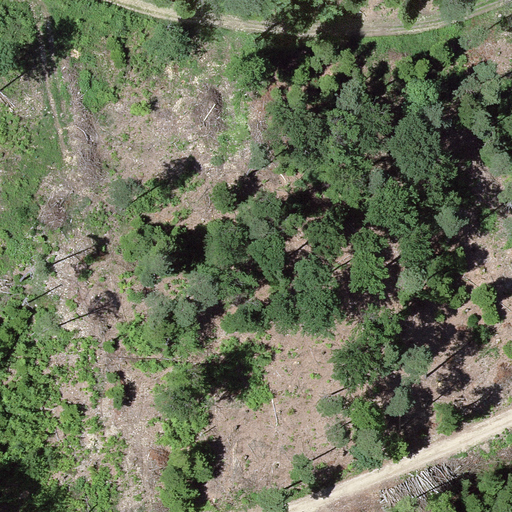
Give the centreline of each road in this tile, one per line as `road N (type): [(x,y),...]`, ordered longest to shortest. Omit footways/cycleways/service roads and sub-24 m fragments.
road 1 (track): [(500,0),(383,30),(298,30),(150,0)]
road 2 (track): [(289,511),(511,414)]
